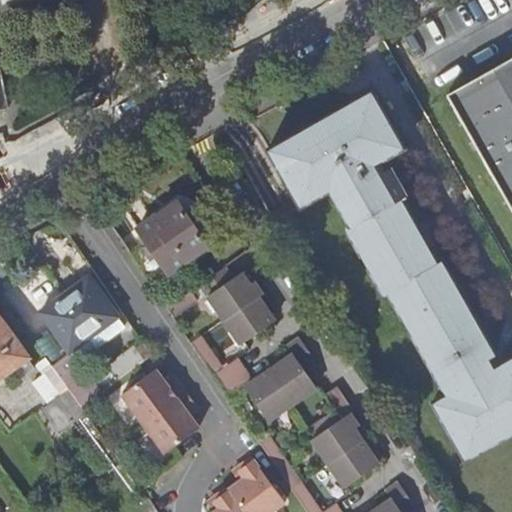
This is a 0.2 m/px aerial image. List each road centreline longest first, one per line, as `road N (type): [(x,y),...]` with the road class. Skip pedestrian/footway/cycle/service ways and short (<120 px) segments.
road 1 (residential): [(430,511),(159,102)]
road 2 (residential): [(190,511),(219,425),(41,167)]
road 3 (residential): [(159,102),(346,0)]
road 4 (residential): [(41,167),(159,102)]
